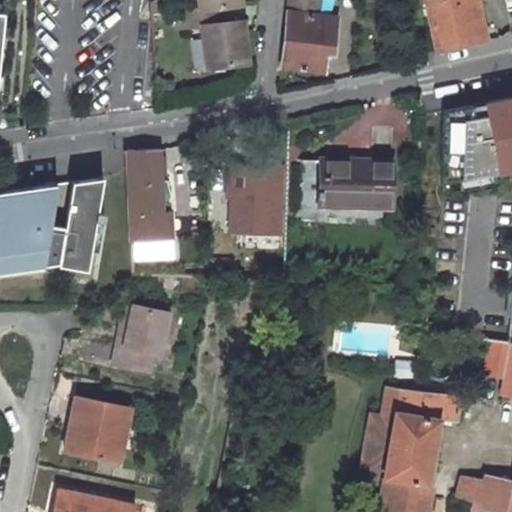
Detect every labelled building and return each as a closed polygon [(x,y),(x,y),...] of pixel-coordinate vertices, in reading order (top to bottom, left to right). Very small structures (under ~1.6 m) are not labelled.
[(202,0),(203,9),(229,5),(244,4),(243,0),(202,0)] [(290,0),(289,12),(320,16),(321,0),(290,0)] [(470,0),(425,0),(436,50),(479,42),(470,0)] [(205,25),(209,63),(249,59),(245,16),(230,18),(229,5),(203,9),(177,11),(180,26),(205,25)] [(320,16),(289,12),(283,67),(323,72),(326,51),(333,52),(337,19),(320,16)] [(0,137),(24,135),(35,31),(0,33),(0,137)] [(511,98),(440,112),(441,190),(511,177),(511,181),(511,98)] [(163,209),(159,145),(128,151),(131,210),(163,209)] [(392,205),(394,162),(323,158),(320,202),(392,205)] [(0,190),(0,193),(57,186),(72,184),(102,181),(102,178),(0,190)] [(0,260),(60,253),(57,267),(87,271),(95,221),(102,221),(103,214),(96,213),(102,181),(72,184),(57,186),(0,193),(0,260)] [(133,235),(165,234),(163,209),(131,210),(132,236),(133,235)] [(174,233),(165,234),(133,235),(133,249),(174,247),(174,233)] [(0,260),(0,274),(57,267),(60,253),(0,260)] [(171,311),(135,303),(130,326),(126,345),(119,343),(115,362),(151,370),(155,353),(162,354),(171,311)] [(126,345),(130,326),(123,324),(119,343),(126,345)] [(506,376),(511,343),(491,340),(485,373),(506,376)] [(511,393),(511,343),(506,376),(503,392),(511,393)] [(427,403),(440,405),(441,393),(437,392),(438,382),(433,382),(431,392),(388,386),(383,416),(372,414),(363,465),(374,466),(371,483),(383,485),(385,476),(428,483),(440,419),(425,416),(427,403)] [(447,384),(438,382),(437,392),(441,393),(446,394),(447,384)] [(441,393),(440,405),(427,403),(425,416),(440,419),(457,421),(460,395),(446,394),(441,393)] [(132,408),(77,397),(66,450),(120,461),(132,408)] [(467,499),(472,477),(462,475),(458,496),(467,499)] [(425,511),(431,484),(428,483),(385,476),(383,485),(378,511),(425,511)] [(479,503),(485,480),(472,477),(467,499),(479,503)] [(502,511),(508,511),(511,495),(511,482),(485,478),(485,480),(479,503),(497,510),(502,511)] [(132,511),(134,506),(57,488),(52,511),(53,511),(132,511)]
